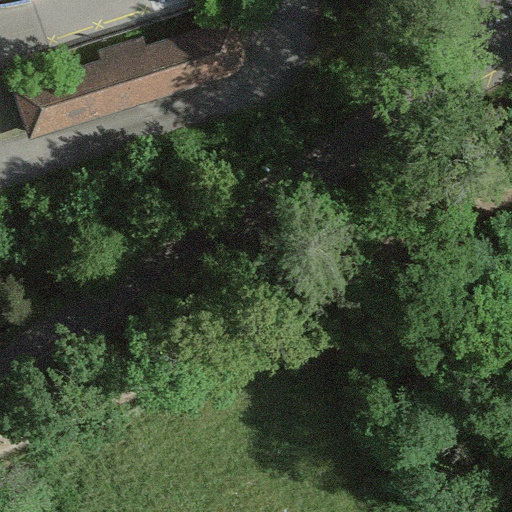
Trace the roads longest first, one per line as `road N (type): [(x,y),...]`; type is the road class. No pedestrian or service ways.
road 1 (unclassified): [(0,348),(459,4)]
road 2 (track): [(511,307),(115,431),(0,428)]
